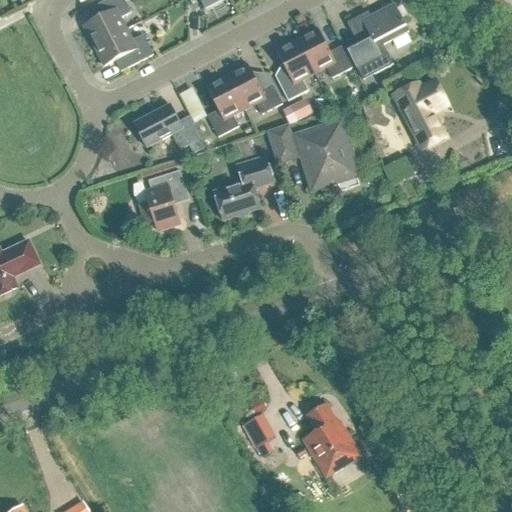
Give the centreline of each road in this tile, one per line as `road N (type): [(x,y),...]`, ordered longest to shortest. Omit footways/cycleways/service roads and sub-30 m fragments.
road 1 (residential): [(0,413),(330,288)]
road 2 (residential): [(91,113),(310,0)]
road 3 (residential): [(145,276),(299,229),(330,288)]
road 4 (residential): [(330,288),(511,219)]
